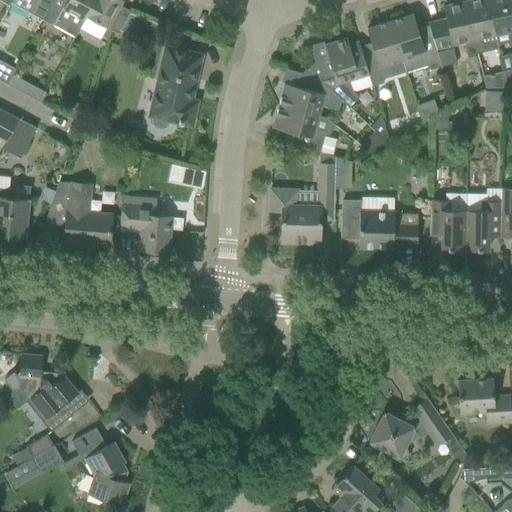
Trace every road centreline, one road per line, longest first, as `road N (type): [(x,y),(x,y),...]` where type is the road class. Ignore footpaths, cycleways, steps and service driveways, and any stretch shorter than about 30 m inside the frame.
road 1 (residential): [(227,303),(230,133),(266,13)]
road 2 (residential): [(261,511),(328,463),(374,370),(382,310)]
road 3 (tertiary): [(207,301),(0,282)]
road 4 (residential): [(204,353),(0,316)]
road 5 (residential): [(150,511),(202,379),(204,353)]
road 6 (tertiary): [(382,310),(227,303)]
road 7 (tertiary): [(511,313),(382,310)]
